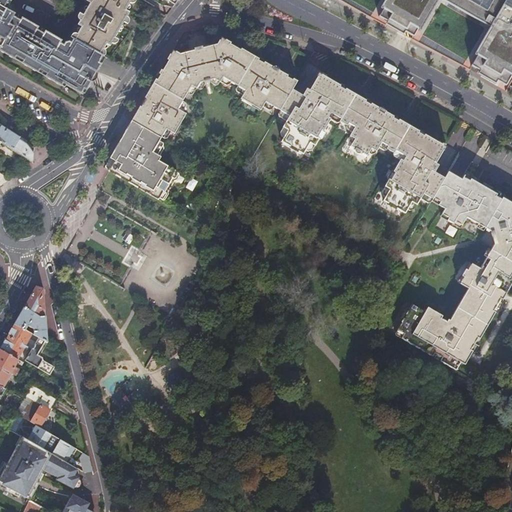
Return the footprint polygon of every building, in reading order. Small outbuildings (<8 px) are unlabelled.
[(0,0),(0,49),(63,87),(65,84),(80,93),(82,89),(98,63),(100,60),(96,58),(99,54),(73,39),(71,38),(69,42),(64,43),(4,7),(8,0),(0,0)] [(80,27),(73,39),(99,54),(105,44),(109,46),(128,12),(124,10),(130,0),(90,0),(76,25),(80,27)] [(394,30),(403,35),(405,32),(413,37),(418,29),(421,30),(438,0),(434,0),(420,26),(411,21),(410,24),(391,14),(393,11),(385,6),(387,0),(384,0),(380,7),(383,9),(378,16),(387,21),(385,25),(394,30)] [(391,14),(410,24),(411,21),(420,26),(434,0),(443,0),(490,27),(478,49),(488,55),(494,44),(503,49),(502,50),(502,51),(502,52),(502,53),(503,53),(503,54),(504,55),(505,55),(505,56),(506,56),(507,56),(508,56),(509,55),(510,55),(510,54),(511,54),(511,0),(387,0),(385,6),(393,11),(391,14)] [(490,27),(474,54),(477,55),(470,66),(479,71),(477,74),(487,79),(495,84),(497,81),(506,86),(511,75),(511,54),(510,54),(510,55),(509,55),(508,56),(507,56),(506,56),(505,56),(505,55),(504,55),(503,54),(503,53),(502,53),(502,52),(502,51),(502,50),(503,49),(494,44),(488,55),(478,49),(490,27)] [(140,106),(131,121),(161,138),(166,130),(174,135),(186,115),(177,110),(191,88),(196,90),(199,84),(211,80),(216,83),(219,79),(242,92),(238,99),(258,111),(263,103),(278,112),(290,90),(295,82),(281,74),(280,76),(266,67),(267,66),(239,49),(238,51),(228,46),(229,44),(219,39),(215,46),(182,55),(173,50),(167,59),(169,60),(163,71),(161,70),(145,98),(146,99),(142,107),(140,106)] [(430,201),(443,179),(436,175),(430,172),(440,154),(431,149),(423,144),(426,139),(388,117),(388,118),(380,114),(372,109),(373,108),(343,91),(335,86),(332,92),(315,82),(309,93),(305,91),(302,97),(297,94),(290,90),(278,112),(291,119),(289,124),(286,123),(281,131),(286,133),(280,144),(302,156),(308,146),(313,149),(317,141),(316,140),(320,133),(322,134),(329,121),(326,120),(329,114),(339,120),(337,123),(345,127),(347,124),(353,127),(347,138),(352,141),(348,148),(365,158),(369,150),(374,153),(380,143),(386,147),(384,150),(392,155),(393,151),(404,158),(401,163),(399,162),(392,174),(394,175),(389,183),(387,182),(383,190),(388,193),(382,202),(405,215),(410,205),(415,208),(419,201),(416,199),(419,194),(430,201)] [(114,161),(108,171),(159,200),(163,193),(164,194),(174,176),(173,175),(176,171),(159,161),(161,158),(152,153),(161,138),(131,121),(129,124),(116,148),(110,158),(114,161)] [(0,123),(0,142),(31,162),(33,153),(26,144),(18,139),(19,137),(7,128),(0,123)] [(110,158),(104,168),(108,171),(114,161),(110,158)] [(443,361),(459,370),(463,362),(467,365),(475,351),(473,350),(480,338),(482,339),(497,312),(495,311),(502,298),(504,299),(511,284),(511,202),(502,197),(501,199),(496,196),(497,194),(469,178),(468,180),(462,177),(460,181),(446,173),(443,179),(430,201),(431,201),(444,209),(442,213),(448,216),(446,218),(453,223),(455,220),(462,224),(467,216),(490,230),(494,229),(497,243),(495,244),(480,270),(470,263),(465,270),(467,272),(464,278),(462,277),(458,284),(469,290),(451,321),(429,308),(426,313),(413,305),(399,331),(406,335),(403,339),(434,356),(436,353),(445,357),(443,361)] [(65,254),(60,264),(69,270),(75,260),(65,254)] [(35,286),(14,324),(31,333),(38,337),(47,342),(48,343),(45,316),(43,288),(35,286)] [(8,335),(0,349),(18,359),(24,348),(26,350),(28,346),(25,344),(31,333),(14,324),(8,335)] [(47,342),(38,337),(25,361),(50,375),(54,367),(42,360),(42,358),(39,356),(47,342)] [(0,366),(12,374),(16,376),(20,370),(14,367),(18,359),(0,349),(0,366)] [(0,385),(4,388),(12,374),(0,366),(0,385)] [(39,427),(55,399),(32,385),(25,396),(33,400),(30,406),(28,405),(24,412),(18,409),(15,413),(21,416),(25,419),(36,425),(39,427)] [(21,416),(12,431),(17,434),(19,429),(25,419),(21,416)] [(27,440),(68,462),(76,448),(39,427),(36,425),(27,440)] [(57,478),(73,487),(74,487),(76,487),(79,486),(81,485),(81,483),(81,480),(80,479),(79,478),(79,477),(74,474),(78,468),(68,462),(27,440),(24,437),(19,447),(17,446),(7,464),(3,462),(0,467),(0,483),(28,498),(33,488),(31,486),(36,476),(39,477),(43,468),(58,476),(57,478)] [(88,454),(82,451),(79,457),(84,471),(92,469),(88,454)] [(67,511),(94,511),(88,508),(86,501),(74,494),(68,505),(70,507),(67,511)] [(28,501),(23,511),(38,511),(41,508),(28,501)]
